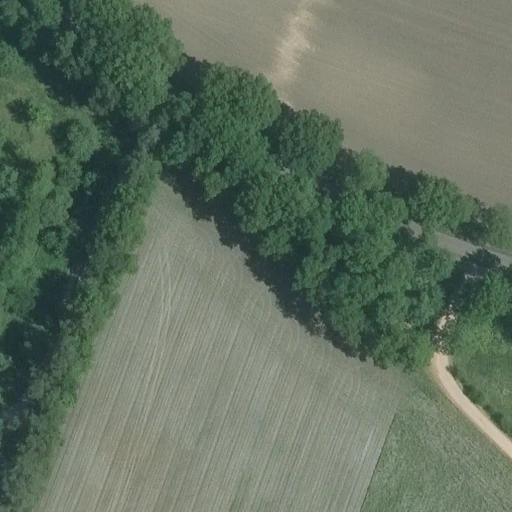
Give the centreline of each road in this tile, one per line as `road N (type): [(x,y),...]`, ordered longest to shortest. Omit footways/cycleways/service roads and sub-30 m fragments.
road 1 (tertiary): [(511,262),(414,229),(254,151),(171,100),(53,0)]
road 2 (track): [(0,426),(28,410),(136,146),(171,100)]
road 3 (track): [(254,151),(354,279),(435,349)]
road 4 (track): [(511,451),(444,384),(435,349)]
